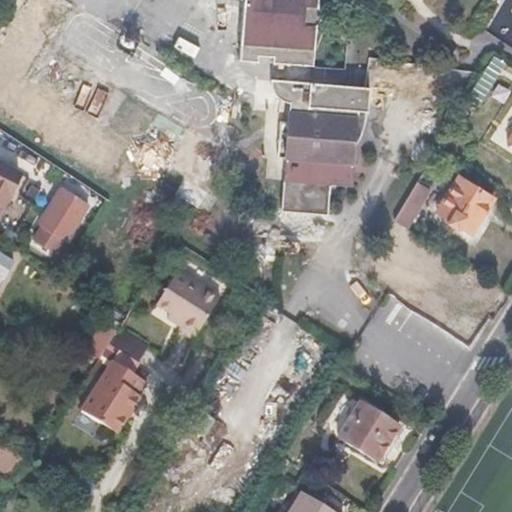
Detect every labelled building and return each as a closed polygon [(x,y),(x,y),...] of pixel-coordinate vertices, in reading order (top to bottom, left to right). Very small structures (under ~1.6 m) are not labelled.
[(0,107),(113,177),(134,143),(26,76),(72,3),(66,0),(25,0),(0,40),(0,107)] [(223,0),(236,0),(237,58),(251,58),(256,58),(256,50),(272,50),(272,57),(311,57),(309,22),(313,16),(315,11),(315,6),(312,1),(311,0),(223,0),(224,0),(223,0)] [(354,69),(311,70),(311,57),(272,57),(272,50),(256,50),(256,58),(251,58),(251,108),(277,107),(277,146),(286,145),(286,198),(314,198),(326,198),(325,146),(347,146),(347,94),(354,94),(354,69)] [(500,65),(491,60),(460,112),(469,118),(500,65)] [(175,191),(199,205),(231,150),(188,125),(161,169),(181,181),(175,191)] [(0,217),(5,220),(27,183),(0,167),(0,217)] [(437,176),(426,169),(397,218),(408,224),(437,176)] [(495,199),(461,177),(444,203),(465,217),(460,225),(472,233),(495,199)] [(62,188),(39,227),(42,229),(33,244),(52,255),(61,240),(64,242),(88,204),(62,188)] [(314,198),(286,198),(286,224),(315,224),(314,198)] [(416,234),(395,220),(386,236),(406,249),(416,234)] [(373,258),(364,272),(410,300),(427,273),(404,258),(395,272),(373,258)] [(213,312),(171,286),(150,319),(163,328),(176,336),(173,341),(188,351),(213,312)] [(116,335),(103,327),(94,342),(106,350),(110,344),(115,336),(116,335)] [(163,328),(160,333),(173,341),(176,336),(163,328)] [(104,355),(79,394),(72,405),(119,434),(142,397),(139,395),(147,382),(133,373),(104,355)] [(401,428),(362,403),(339,438),(379,463),(401,428)] [(0,444),(0,485),(4,488),(24,475),(32,469),(0,444)] [(332,511),(304,494),(293,511),(332,511)]
